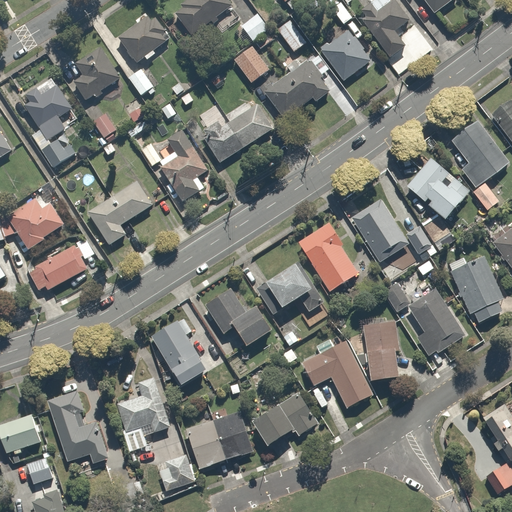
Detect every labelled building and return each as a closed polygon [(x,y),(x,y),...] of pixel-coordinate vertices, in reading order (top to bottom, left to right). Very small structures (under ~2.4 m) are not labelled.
[(238,19),(224,0),(190,0),(175,11),(192,35),(211,22),(218,33),(238,19)] [(295,0),(281,0),(290,12),(299,5),(295,0)] [(370,14),(359,21),(375,46),(379,43),(388,56),(403,46),(393,31),(406,22),(391,0),(365,0),(362,2),(370,14)] [(420,0),(432,15),(451,0),(420,0)] [(351,20),(339,2),(331,7),(344,25),(351,20)] [(257,13),(240,27),(252,43),(269,29),(257,13)] [(151,23),(145,14),(130,24),(134,31),(112,45),(127,68),(142,58),(143,60),(154,53),(153,52),(169,42),(155,20),(151,23)] [(293,23),(278,33),(291,52),(306,42),(293,23)] [(344,25),(313,48),(318,55),(329,69),(340,85),(371,62),(344,25)] [(268,71),(249,48),(231,62),(250,86),(268,71)] [(120,78),(101,49),(74,66),(82,78),(73,84),(84,101),(120,78)] [(328,89),(319,76),(329,69),(318,55),(306,64),(263,95),(282,122),(328,89)] [(72,109),(52,78),(22,98),(27,105),(20,110),(35,133),(30,136),(52,170),(77,154),(71,145),(65,148),(57,136),(71,126),(64,115),(72,109)] [(188,90),(181,80),(169,89),(176,98),(188,90)] [(195,102),(190,94),(179,101),(184,109),(195,102)] [(135,102),(124,108),(133,122),(124,128),(130,138),(150,127),(135,102)] [(511,105),(509,102),(488,118),(511,148),(511,105)] [(176,115),(168,104),(157,111),(165,122),(176,115)] [(257,107),(204,137),(219,163),(271,132),(257,107)] [(115,134),(102,113),(89,121),(101,142),(115,134)] [(509,163),(472,121),(447,143),(467,166),(459,173),(476,193),(509,163)] [(149,169),(154,165),(181,205),(213,183),(180,133),(165,143),(172,153),(162,159),(152,143),(138,153),(149,169)] [(0,159),(12,152),(0,135),(0,159)] [(469,193),(431,157),(403,186),(434,215),(420,224),(437,249),(453,238),(442,222),(469,193)] [(150,208),(134,182),(86,212),(108,248),(128,236),(121,226),(150,208)] [(40,204),(34,193),(0,211),(0,227),(6,237),(15,232),(26,251),(64,230),(47,200),(40,204)] [(419,227),(405,236),(381,200),(347,221),(388,284),(428,258),(436,253),(419,227)] [(326,226),(296,245),(324,291),(355,272),(326,226)] [(511,226),(490,244),(511,271),(511,226)] [(88,268),(75,244),(26,271),(38,295),(88,268)] [(481,251),(448,266),(474,324),(499,313),(494,300),(502,297),(481,251)] [(326,313),(294,267),(254,295),(269,317),(267,319),(287,348),(302,337),(282,308),(297,298),(305,311),(301,314),(309,325),(326,313)] [(394,284),(380,294),(394,314),(407,304),(394,284)] [(225,288),(199,307),(221,337),(230,330),(244,349),(270,330),(254,308),(245,315),(225,288)] [(432,292),(405,310),(422,335),(413,341),(427,362),(463,338),(432,292)] [(398,321),(363,324),(368,385),(396,383),(393,354),(401,354),(398,321)] [(173,324),(149,339),(179,387),(203,372),(173,324)] [(314,348),(318,356),(300,365),(311,386),(328,377),(345,409),(369,397),(342,343),(333,348),(329,340),(314,348)] [(299,357),(292,348),(278,359),(286,368),(299,357)] [(112,403),(114,407),(128,453),(145,448),(141,437),(168,428),(153,378),(131,385),(135,396),(112,403)] [(318,422),(297,392),(248,427),(264,449),(291,431),(296,438),(318,422)] [(78,393),(47,404),(67,462),(88,455),(92,465),(110,458),(100,430),(92,433),(78,393)] [(511,414),(505,404),(484,417),(511,459),(511,414)] [(14,419),(0,423),(0,432),(7,452),(14,450),(15,453),(22,451),(21,448),(41,441),(32,413),(18,418),(18,417),(13,418),(14,419)] [(240,413),(185,429),(197,470),(252,454),(240,413)] [(159,457),(140,454),(139,463),(157,466),(159,457)] [(194,485),(185,454),(164,460),(166,470),(157,473),(164,495),(194,485)] [(53,479),(45,459),(25,467),(32,486),(53,479)] [(511,485),(511,470),(507,463),(487,476),(498,494),(511,485)] [(63,511),(57,492),(40,497),(41,501),(25,506),(26,511),(63,511)]
